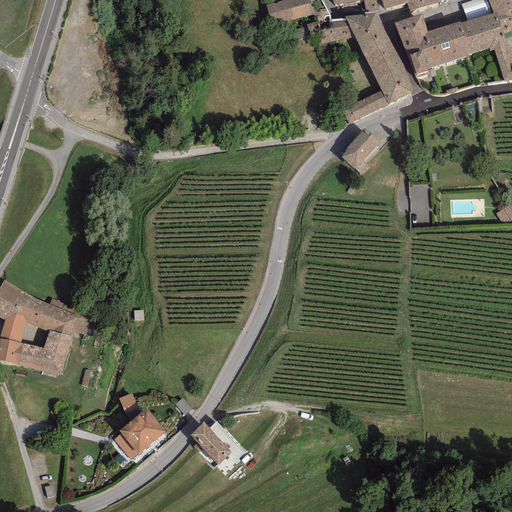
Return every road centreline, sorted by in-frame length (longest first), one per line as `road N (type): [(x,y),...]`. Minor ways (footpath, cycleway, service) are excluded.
road 1 (unclassified): [(75,511),(153,470),(205,414),(268,296),(292,195),(342,137)]
road 2 (residential): [(28,84),(73,133),(142,157),(342,137)]
road 3 (track): [(511,442),(289,408),(205,414)]
road 4 (unclassified): [(462,0),(385,24),(422,107)]
road 5 (track): [(73,133),(50,192),(0,276)]
